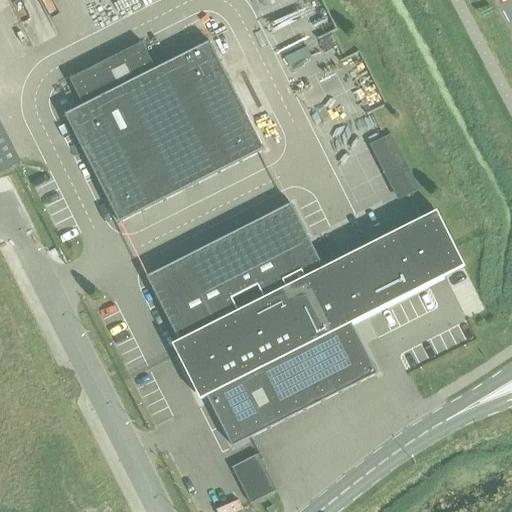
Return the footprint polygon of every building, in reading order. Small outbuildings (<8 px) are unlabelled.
[(192,52),(157,69),(84,107),(74,112),(66,116),(93,169),(121,224),(196,186),(266,151),(243,107),(211,42),(192,52)] [(0,107),(0,174),(27,162),(1,107),(0,107)] [(401,133),(379,142),(402,198),(423,190),(401,133)] [(466,267),(438,212),(397,233),(378,243),(357,253),(325,269),(305,229),(293,205),(237,233),(148,278),(171,323),(180,342),(174,346),(188,373),(202,401),(208,397),(234,448),(341,394),(378,375),(353,324),(349,317),(365,309),(369,316),(466,267)] [(263,453),(239,464),(257,500),(281,489),(263,453)]
